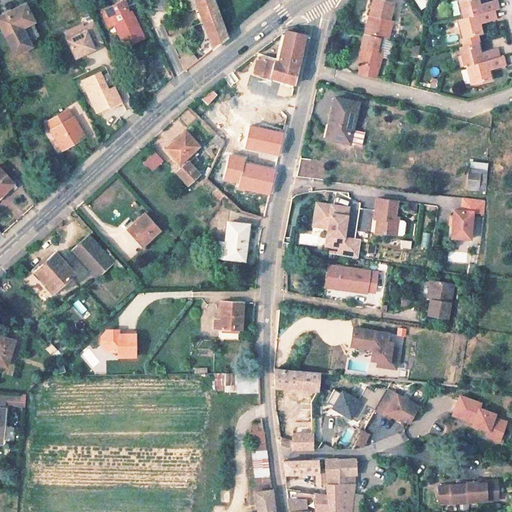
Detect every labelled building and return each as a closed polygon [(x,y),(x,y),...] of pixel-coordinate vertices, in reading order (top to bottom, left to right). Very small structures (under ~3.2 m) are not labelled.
[(22,0),(19,0),(0,10),(0,23),(4,30),(10,42),(28,33),(21,21),(30,17),(31,16),(22,0)] [(213,0),(193,0),(212,47),(223,38),(226,36),(224,29),(213,0)] [(394,4),(378,0),(373,0),(369,16),(372,17),(368,35),(364,34),(363,34),(359,51),(362,52),(359,64),(356,74),(375,79),(382,51),(378,50),(381,38),(387,40),(391,22),(389,21),(394,4)] [(476,0),(457,0),(462,19),(457,20),(463,45),(456,47),(461,67),(467,66),(472,84),(491,79),(488,70),(503,66),(501,57),(494,59),(492,50),(475,54),(471,37),(479,35),(477,25),(494,20),(492,12),(497,10),(495,0),(478,4),(476,0)] [(123,1),(109,8),(111,13),(125,7),(123,1)] [(109,8),(99,12),(107,28),(114,25),(125,48),(143,38),(133,16),(130,17),(125,7),(111,13),(109,8)] [(28,33),(10,42),(13,48),(37,35),(36,28),(30,17),(21,21),(28,33)] [(102,42),(93,23),(83,28),(85,33),(67,41),(75,58),(94,50),(92,47),(102,42)] [(257,56),(254,71),(294,83),(304,36),(304,35),(285,31),(277,63),(257,56)] [(413,46),(411,55),(418,57),(420,47),(413,46)] [(176,65),(168,49),(162,52),(169,68),(176,65)] [(176,59),(184,69),(197,60),(190,49),(176,59)] [(108,90),(99,72),(81,81),(96,112),(121,101),(114,86),(108,90)] [(261,107),(264,98),(249,93),(246,102),(261,107)] [(357,103),(334,98),(325,137),(349,142),(357,103)] [(82,136),(72,117),(71,118),(67,110),(47,121),(51,129),(50,129),(60,148),(82,136)] [(233,125),(219,122),(216,134),(225,142),(229,142),(233,125)] [(199,146),(185,129),(166,146),(179,162),(180,161),(183,164),(177,169),(187,183),(199,173),(192,164),(197,159),(192,152),(199,146)] [(154,152),(142,161),(150,169),(161,160),(154,152)] [(298,173),(317,176),(320,158),(300,155),(298,173)] [(465,189),(485,190),(486,161),(466,160),(465,189)] [(12,182),(0,168),(0,191),(3,189),(4,190),(12,182)] [(473,211),(484,212),(485,200),(463,197),(462,210),(454,210),(452,237),(471,238),(473,211)] [(396,200),(376,198),(373,218),(377,219),(375,232),(394,234),(396,220),(396,218),(393,217),(396,200)] [(335,254),(358,257),(360,238),(344,236),(348,205),(303,199),(300,223),(324,226),(321,245),(336,247),(335,254)] [(243,201),(241,209),(260,215),(263,206),(243,201)] [(144,214),(129,228),(144,244),(159,230),(144,214)] [(402,221),(396,220),(394,234),(401,235),(403,232),(404,225),(402,221)] [(247,224),(226,222),(224,244),(218,244),(217,257),(243,260),(247,224)] [(87,235),(71,250),(95,276),(111,262),(87,235)] [(72,272),(54,252),(34,270),(52,290),(72,272)] [(338,285),(341,267),(330,266),(326,288),(338,289),(338,285)] [(381,274),(341,267),(338,285),(348,286),(348,291),(369,294),(370,289),(378,291),(381,274)] [(450,320),(456,285),(436,281),(433,301),(430,317),(450,320)] [(76,300),(72,305),(82,314),(87,308),(76,300)] [(242,302),(221,300),(219,329),(241,330),(242,302)] [(386,332),(350,326),(348,342),(369,344),(370,347),(369,358),(375,359),(395,360),(395,351),(388,350),(389,341),(384,341),(386,332)] [(109,353),(119,353),(119,357),(136,357),(136,335),(121,335),(121,333),(121,331),(110,331),(103,338),(103,347),(109,353)] [(14,341),(0,336),(0,362),(7,365),(14,341)] [(274,387),(318,389),(318,380),(341,382),(342,374),(318,372),(318,373),(274,369),(274,370),(274,387)] [(233,374),(233,371),(213,372),(214,392),(259,391),(258,373),(233,374)] [(338,387),(327,407),(348,418),(359,398),(338,387)] [(387,388),(374,410),(384,415),(386,412),(391,415),(398,419),(400,416),(403,418),(409,422),(420,403),(410,397),(408,400),(387,388)] [(23,407),(25,395),(10,393),(8,404),(23,407)] [(494,414),(478,408),(480,403),(460,396),(453,414),(473,421),(472,424),(488,430),(486,436),(498,440),(506,421),(493,416),(494,414)] [(349,443),(354,431),(348,428),(342,440),(349,443)] [(366,436),(361,433),(355,443),(360,447),(366,436)] [(312,434),(290,434),(289,449),(312,449),(312,434)] [(357,474),(356,459),(338,460),(338,459),(324,460),(326,485),(340,484),(339,475),(357,474)] [(283,472),(284,474),(320,472),(320,475),(317,475),(317,479),(317,482),(323,482),(323,470),(322,470),(321,464),(317,464),(317,460),(282,461),(283,472)] [(459,482),(439,483),(440,502),(500,499),(499,478),(486,478),(486,481),(478,481),(478,479),(459,480),(459,482)] [(326,485),(326,494),(286,489),(287,497),(288,511),(293,511),(299,511),(309,511),(329,510),(328,511),(349,511),(351,510),(356,483),(340,484),(326,485)] [(274,511),(271,489),(254,490),(256,511),(274,511)]
